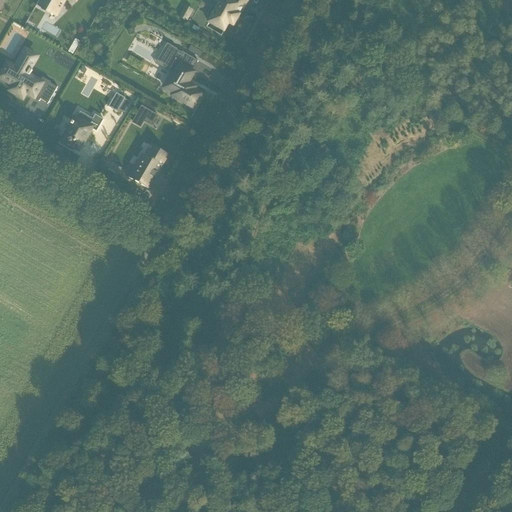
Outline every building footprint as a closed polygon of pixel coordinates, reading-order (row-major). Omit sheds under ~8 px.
[(41,0),(41,2),(40,3),(47,7),(48,8),(47,9),(47,11),(56,16),(63,3),(62,3),(61,2),(62,1),(62,0),(73,0),(74,0),(41,0)] [(208,23),(209,23),(217,28),(218,29),(219,27),(224,30),(225,30),(228,24),(229,24),(232,26),(239,15),(238,14),(243,6),(241,6),(244,0),(221,0),(219,5),(214,14),(213,13),(212,15),(208,23)] [(189,15),(183,12),(180,18),(186,21),(189,15)] [(80,42),(75,39),(68,52),(72,54),(80,42)] [(165,49),(160,57),(161,58),(161,57),(166,59),(166,60),(165,60),(166,61),(167,60),(169,61),(165,68),(171,71),(170,73),(171,74),(171,73),(175,75),(174,77),(172,75),(171,77),(170,80),(169,79),(169,80),(169,81),(167,84),(166,84),(166,85),(164,89),(173,94),(172,97),(173,97),(175,95),(183,100),(181,102),(193,109),(201,95),(193,91),(194,88),(192,87),(191,87),(189,86),(186,84),(188,82),(188,83),(189,82),(188,81),(190,78),(191,78),(190,77),(192,75),(193,73),(192,72),(198,61),(182,52),(181,53),(177,50),(177,49),(167,44),(164,49),(165,49)] [(7,63),(0,76),(0,78),(4,81),(3,82),(4,82),(4,81),(6,82),(5,83),(6,83),(17,89),(16,92),(23,96),(24,93),(28,95),(31,97),(32,96),(38,99),(39,100),(38,101),(39,102),(40,100),(47,104),(47,105),(57,87),(56,87),(50,83),(50,82),(33,73),(31,72),(31,71),(30,70),(34,63),(23,57),(21,56),(15,68),(7,63)] [(116,94),(108,108),(117,113),(125,99),(116,94)] [(141,107),(132,123),(140,128),(144,120),(152,124),(157,115),(150,111),(150,112),(141,107)] [(72,126),(63,141),(64,142),(63,144),(72,149),(72,148),(73,147),(78,150),(91,129),(96,132),(103,120),(95,115),(89,126),(88,126),(76,119),(73,123),(72,123),(71,125),(72,126)] [(128,175),(126,177),(127,178),(128,178),(147,189),(154,178),(154,179),(157,174),(157,173),(167,155),(154,148),(148,159),(144,156),(138,168),(134,166),(135,166),(134,165),(132,167),(133,168),(129,175),(128,175)] [(469,168),(483,184),(496,172),(481,157),(469,168)]
